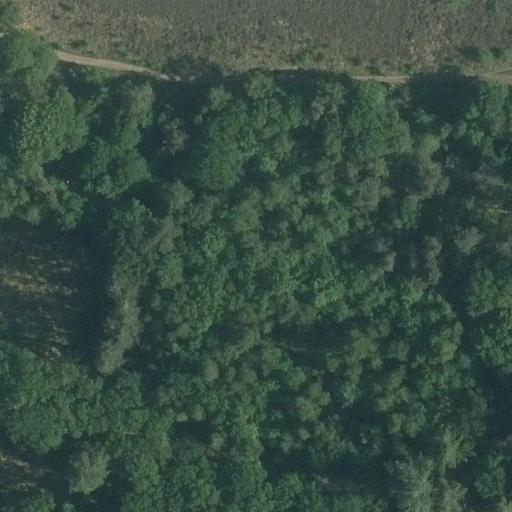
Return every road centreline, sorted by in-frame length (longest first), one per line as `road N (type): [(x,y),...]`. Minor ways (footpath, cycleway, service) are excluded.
road 1 (track): [(0,32),(81,64),(197,85),(511,71)]
road 2 (track): [(291,478),(0,406)]
road 3 (track): [(438,511),(291,478)]
